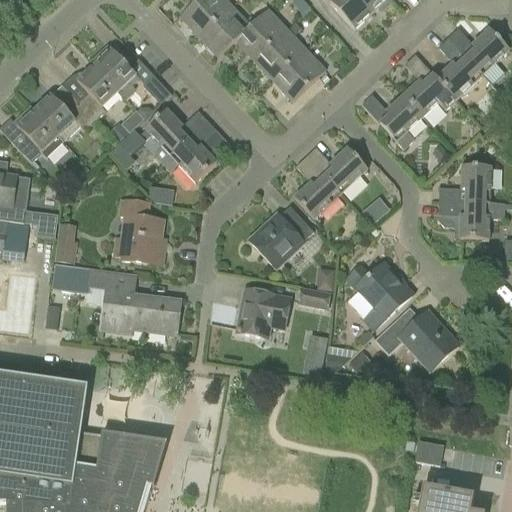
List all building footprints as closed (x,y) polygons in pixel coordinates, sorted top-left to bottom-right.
[(232,10),(223,0),(202,0),(198,4),(179,21),(199,42),(232,10)] [(355,33),(371,17),(355,0),(337,0),(330,7),(355,33)] [(355,0),(371,17),(377,11),(381,15),(392,5),(387,0),(355,0)] [(251,29),(232,10),(199,42),(218,62),(224,56),(236,45),(251,29)] [(236,45),(257,68),(290,37),(268,13),(251,29),(236,45)] [(457,32),(447,42),(482,80),(510,54),(489,33),(473,48),(457,32)] [(309,57),(290,37),(257,68),(276,88),(309,57)] [(453,67),(437,82),(457,103),(482,80),(447,42),(437,51),(453,67)] [(94,70),(118,96),(118,95),(125,103),(136,93),(132,90),(139,84),(111,54),(94,70)] [(326,75),(309,57),(276,88),(293,106),(326,75)] [(423,121),(438,107),(446,114),(457,103),(437,82),(430,75),(415,58),(404,68),(419,85),(403,100),(423,121)] [(76,86),(87,97),(78,106),(95,125),(106,115),(102,111),(118,96),(94,70),(76,86)] [(160,108),(171,98),(154,79),(144,88),(143,90),(160,108)] [(61,89),(50,100),(33,116),(62,146),(80,130),(85,135),(95,125),(78,106),(61,89)] [(376,125),(396,146),(403,154),(414,144),(407,136),(423,121),(403,100),(387,115),(372,98),(361,108),(377,125),(376,125)] [(124,142),(145,122),(135,112),(115,132),(124,142)] [(153,158),(162,168),(207,125),(198,115),(181,130),(166,114),(145,133),(161,151),(153,158)] [(31,167),(41,157),(45,162),(62,146),(33,116),(17,130),(10,122),(0,131),(0,133),(3,137),(31,167)] [(216,167),(200,151),(216,135),(207,125),(162,168),(171,177),(179,169),(195,187),(216,167)] [(128,173),(137,163),(133,160),(147,143),(134,131),(111,157),(128,173)] [(316,151),(305,161),(340,198),(367,173),(347,152),(331,168),(316,151)] [(296,170),(311,186),(294,202),(313,224),(340,198),(305,161),(296,170)] [(462,170),(461,206),(490,207),(491,171),(462,170)] [(27,200),(14,198),(16,180),(0,178),(0,224),(24,228),(27,200)] [(174,206),(176,193),(152,189),(150,203),(174,206)] [(439,192),(438,206),(455,206),(456,193),(439,192)] [(381,200),(364,214),(374,226),(391,212),(381,200)] [(162,224),(149,222),(151,206),(120,202),(117,220),(122,220),(120,241),(116,240),(113,260),(121,261),(121,265),(162,270),(164,251),(158,251),(162,224)] [(454,231),(455,206),(438,206),(438,224),(444,231),(454,231)] [(490,207),(461,206),(460,243),(489,244),(489,222),(504,223),(505,207),(490,207)] [(289,210),(279,220),(277,217),(248,244),(276,274),(304,247),(303,245),(313,236),(289,210)] [(492,223),(492,241),(503,242),(503,223),(492,223)] [(29,229),(24,228),(0,224),(0,255),(2,255),(0,263),(23,266),(29,229)] [(59,232),(54,264),(74,267),(77,246),(74,245),(76,229),(59,227),(59,232)] [(58,268),(56,284),(62,284),(61,294),(87,297),(88,290),(106,293),(104,309),(101,334),(132,338),(133,333),(177,339),(181,305),(134,299),(133,299),(134,295),(129,294),(131,278),(58,268)] [(380,271),(371,279),(360,268),(345,283),(355,294),(374,314),(363,324),(373,334),(411,299),(384,270),(383,270),(380,271)] [(319,271),(319,291),(333,292),(333,272),(319,271)] [(0,311),(0,330),(26,333),(32,280),(12,278),(10,291),(8,312),(0,311)] [(300,290),(297,308),(327,314),(331,297),(300,290)] [(284,333),(290,303),(245,293),(236,335),(264,341),(267,330),(284,333)] [(388,359),(403,346),(430,375),(458,349),(427,316),(420,322),(410,311),(374,344),(388,359)] [(47,321),(45,333),(57,334),(59,323),(47,321)] [(324,374),(334,376),(351,360),(327,356),(324,374)] [(82,437),(88,391),(0,378),(0,511),(8,511),(142,511),(149,490),(155,491),(167,446),(102,437),(102,440),(82,437)] [(444,449),(418,445),(414,465),(440,470),(444,449)] [(471,511),(474,501),(424,491),(420,511),(471,511)]
